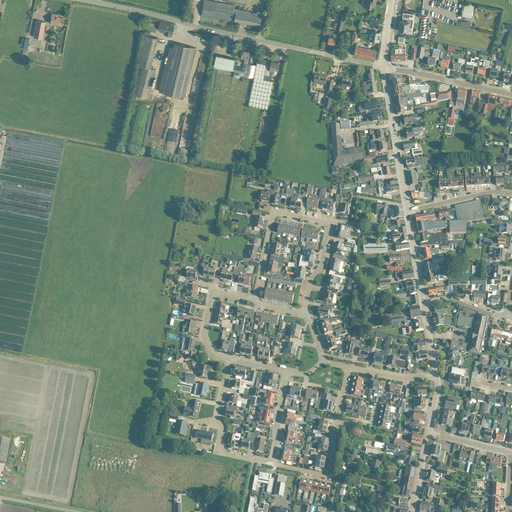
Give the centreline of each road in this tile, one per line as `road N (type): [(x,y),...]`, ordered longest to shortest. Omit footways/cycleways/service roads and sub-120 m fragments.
road 1 (unclassified): [(321,53),(71,0)]
road 2 (residential): [(306,315),(323,261),(321,223),(272,218),(254,299)]
road 3 (tertiary): [(406,210),(382,66)]
road 4 (residential): [(511,94),(382,66)]
